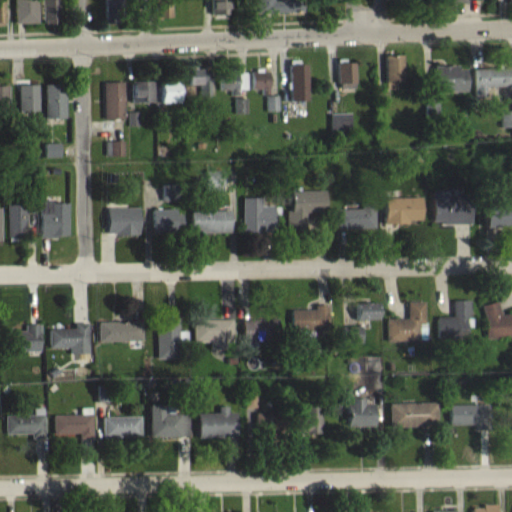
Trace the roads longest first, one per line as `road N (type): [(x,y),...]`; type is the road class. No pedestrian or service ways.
road 1 (residential): [(0,46),(511,26)]
road 2 (residential): [(0,272),(511,262)]
road 3 (residential): [(0,487),(511,477)]
road 4 (residential): [(88,270),(80,0)]
